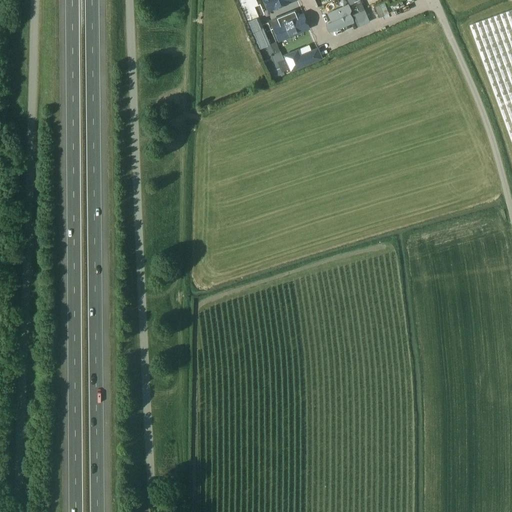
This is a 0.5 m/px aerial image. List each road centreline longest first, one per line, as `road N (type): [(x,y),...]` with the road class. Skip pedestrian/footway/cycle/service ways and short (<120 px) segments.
road 1 (unclassified): [(153,511),(128,0)]
road 2 (unclassified): [(34,0),(16,511)]
road 3 (trunk): [(98,511),(92,0)]
road 4 (trunk): [(70,0),(74,511)]
road 5 (unclassified): [(511,216),(475,94),(434,0)]
